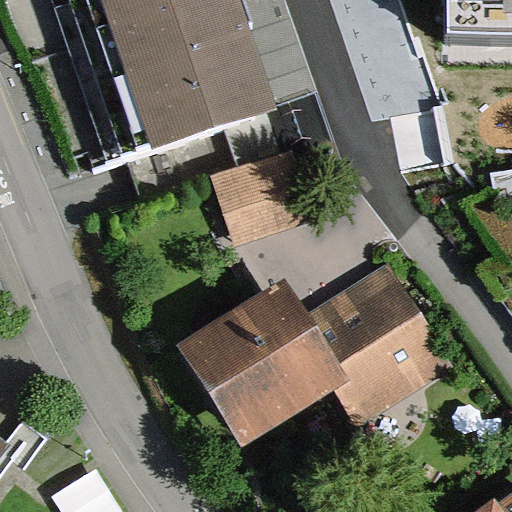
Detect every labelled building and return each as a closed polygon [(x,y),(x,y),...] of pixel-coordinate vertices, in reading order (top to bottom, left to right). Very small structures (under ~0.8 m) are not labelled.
[(231,0),(45,0),(103,179),(272,125),(231,0)] [(511,0),(445,0),(445,32),(511,33),(511,0)] [(285,154),(208,187),(238,257),(315,224),(285,154)] [(305,323),(285,293),(176,363),(242,466),(338,404),(357,435),(457,371),(390,268),(305,323)] [(0,464),(30,424),(0,401),(0,464)] [(121,511),(97,473),(51,501),(57,511),(121,511)] [(511,511),(511,484),(477,511),(511,511)]
